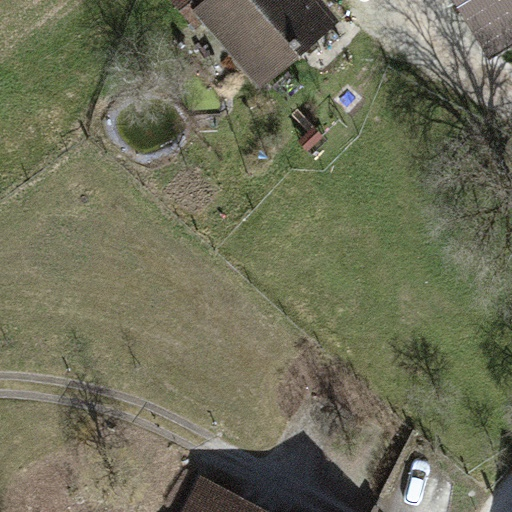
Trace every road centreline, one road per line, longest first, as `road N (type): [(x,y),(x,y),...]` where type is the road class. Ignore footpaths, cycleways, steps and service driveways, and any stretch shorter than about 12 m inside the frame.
road 1 (track): [(334,511),(139,413),(0,386)]
road 2 (track): [(511,91),(401,0)]
